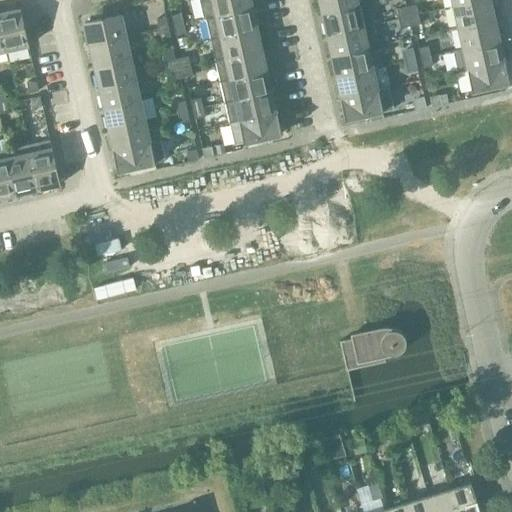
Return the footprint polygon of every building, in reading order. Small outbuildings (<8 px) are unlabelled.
[(200,0),(204,18),(206,17),(253,7),(251,0),(200,0)] [(319,0),(322,13),(359,5),(358,0),(319,0)] [(478,0),(453,6),(458,27),(495,18),(491,0),(478,0)] [(416,4),(406,6),(409,16),(418,14),(416,4)] [(322,13),(327,34),(364,26),(359,5),(322,13)] [(397,8),(399,18),(409,16),(406,6),(397,8)] [(206,17),(211,38),(258,28),(253,7),(206,17)] [(20,8),(0,12),(0,20),(7,51),(29,46),(20,8)] [(171,16),(173,25),(183,23),(181,13),(171,16)] [(85,22),(89,44),(127,35),(122,14),(85,22)] [(418,14),(409,16),(411,26),(421,24),(418,14)] [(409,16),(399,18),(401,28),(411,26),(409,16)] [(156,19),(158,28),(168,26),(166,17),(156,19)] [(458,27),(463,48),(500,39),(495,18),(458,27)] [(183,23),(173,25),(176,35),(186,33),(183,23)] [(332,55),(369,47),(379,45),(374,24),(364,26),(327,34),(332,55)] [(168,26),(158,28),(160,39),(170,36),(168,26)] [(211,38),(216,60),(263,49),(258,28),(211,38)] [(89,44),(94,65),(132,56),(127,35),(89,44)] [(457,71),(467,69),(505,60),(500,39),(463,48),(452,50),(457,71)] [(419,48),(421,57),(431,55),(429,46),(419,48)] [(332,55),(336,77),(374,68),(369,47),(332,55)] [(216,60),(220,81),(268,70),(263,49),(216,60)] [(403,51),(405,61),(415,59),(413,49),(403,51)] [(431,55),(421,57),(423,67),(433,65),(431,55)] [(94,65),(99,86),(136,78),(132,56),(94,65)] [(188,56),(179,58),(181,67),(190,65),(188,56)] [(168,60),(171,70),(181,67),(179,58),(168,60)] [(415,59),(405,61),(408,71),(417,69),(415,59)] [(505,60),(467,69),(472,91),(510,82),(505,60)] [(190,65),(181,67),(183,78),(192,76),(190,65)] [(181,67),(171,70),(173,80),(183,78),(181,67)] [(336,77),(341,98),(379,89),(374,68),(336,77)] [(220,81),(225,102),(272,91),(268,70),(220,81)] [(99,86),(104,107),(141,99),(136,78),(99,86)] [(27,83),(29,93),(39,90),(37,81),(27,83)] [(379,89),(341,98),(346,119),(394,108),(390,87),(379,89)] [(225,102),(230,123),(277,112),(272,91),(225,102)] [(430,97),(432,106),(442,104),(440,94),(430,97)] [(30,98),(33,108),(42,106),(40,96),(30,98)] [(191,100),(193,109),(203,107),(201,97),(191,100)] [(414,100),(416,110),(426,108),(424,98),(414,100)] [(104,107),(109,128),(146,120),(141,99),(104,107)] [(6,101),(0,102),(0,112),(8,110),(6,101)] [(175,103),(178,113),(187,110),(185,101),(175,103)] [(203,107),(193,109),(195,119),(205,117),(203,107)] [(187,110),(178,113),(180,122),(190,120),(187,110)] [(277,112),(230,123),(235,145),(245,143),(246,148),(277,141),(276,135),(282,134),(277,112)] [(109,128),(113,149),(151,141),(146,120),(109,128)] [(50,139),(28,144),(38,189),(60,184),(50,139)] [(151,141),(113,149),(118,171),(165,161),(160,139),(151,141)] [(28,144),(7,149),(17,194),(38,189),(28,144)] [(202,148),(204,158),(214,156),(212,146),(202,148)] [(7,149),(0,150),(0,197),(17,194),(7,149)] [(187,152),(189,161),(199,159),(196,149),(187,152)] [(386,327),(380,327),(351,334),(352,338),(340,340),(347,370),(386,360),(385,356),(397,354),(403,350),(407,344),(406,336),(401,331),(396,329),(393,328),(391,327),(386,327)] [(480,511),(471,482),(449,489),(456,511),(480,511)] [(375,483),(360,487),(365,505),(380,501),(375,483)] [(456,511),(449,489),(428,495),(433,511),(456,511)] [(433,511),(428,495),(407,502),(410,511),(433,511)] [(410,511),(407,502),(386,508),(387,511),(410,511)]
